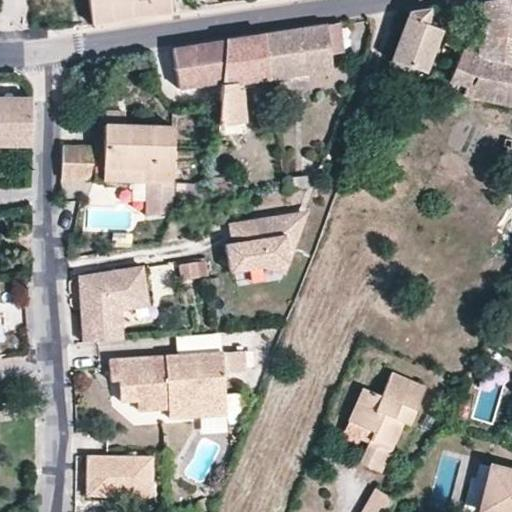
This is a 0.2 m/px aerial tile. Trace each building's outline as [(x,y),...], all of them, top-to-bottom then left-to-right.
[(88,0),(92,23),(171,12),(169,0),(88,0)] [(511,0),(491,0),(485,1),(479,55),(511,62),(511,0)] [(419,11),(409,13),(392,61),(425,72),(442,31),(429,26),(431,9),(419,11)] [(338,23),(326,25),(330,53),(342,52),(338,23)] [(299,30),(265,35),(270,79),(332,70),(330,53),(326,25),(299,30)] [(241,39),(225,41),(218,125),(245,124),(241,89),(237,89),(236,85),(270,79),(265,35),(241,39)] [(225,41),(195,45),(197,54),(175,57),(179,88),(221,82),(225,41)] [(197,54),(195,45),(173,48),(175,57),(197,54)] [(450,81),(466,87),(479,55),(462,49),(450,81)] [(466,87),(463,94),(511,105),(511,62),(479,55),(466,87)] [(90,72),(77,80),(82,89),(96,81),(90,72)] [(0,139),(33,138),(29,93),(0,92),(0,139)] [(245,124),(218,125),(217,135),(246,133),(245,124)] [(96,151),(95,180),(147,181),(146,216),(171,212),(172,183),(173,128),(105,125),(103,151),(96,151)] [(61,147),(60,178),(95,180),(96,151),(97,148),(61,147)] [(287,179),(289,192),(309,188),(307,176),(287,179)] [(213,184),(172,183),(171,212),(211,205),(213,184)] [(285,273),(307,218),(301,213),(252,221),(255,240),(235,243),(224,245),(229,274),(263,268),(285,273)] [(255,240),(252,221),(233,224),(235,243),(255,240)] [(199,262),(182,265),(185,279),(201,277),(199,262)] [(134,309),(132,294),(147,291),(143,267),(79,277),(90,342),(126,340),(121,310),(134,309)] [(149,306),(147,291),(132,294),(134,309),(149,306)] [(174,334),(175,346),(218,344),(218,333),(174,334)] [(245,372),(244,351),(223,352),(224,373),(245,372)] [(224,373),(223,352),(197,354),(199,374),(215,373),(216,397),(200,416),(227,414),(224,373)] [(199,374),(197,354),(109,360),(111,381),(119,380),(121,401),(138,400),(138,410),(169,408),(170,418),(200,416),(216,397),(215,373),(199,374)] [(373,433),(368,443),(359,463),(381,473),(404,422),(410,424),(426,388),(391,374),(381,395),(363,388),(348,422),(373,433)] [(343,433),(368,443),(373,433),(348,422),(343,433)] [(156,481),(157,456),(91,455),(91,495),(146,496),(146,480),(156,481)] [(511,511),(511,472),(490,467),(486,487),(491,489),(486,511),(487,511),(511,511)] [(156,496),(156,481),(146,480),(146,496),(156,496)] [(383,511),(392,499),(375,489),(362,511),(383,511)]
